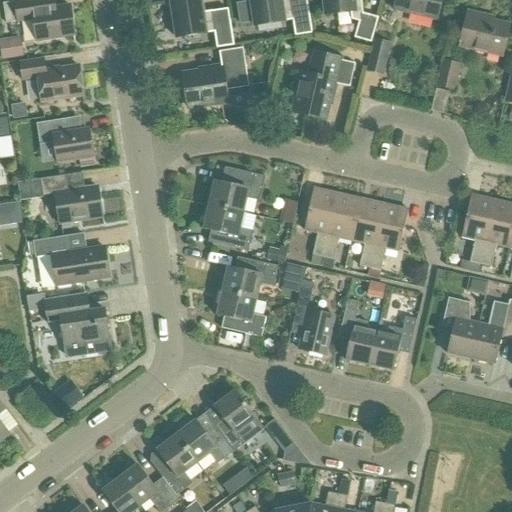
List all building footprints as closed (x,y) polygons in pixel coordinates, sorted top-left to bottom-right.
[(26,0),(3,4),(6,24),(33,19),(37,42),(74,36),(69,6),(38,10),(36,0),(26,0)] [(182,0),(171,2),(176,39),(214,33),(216,49),(234,46),(230,20),(214,23),(212,11),(203,13),(200,0),(182,0)] [(250,0),(255,27),(292,21),(295,37),(312,34),(308,8),(292,11),(290,0),(287,0),(281,1),(280,0),(250,0)] [(323,0),(325,16),(350,13),(351,20),(359,22),(354,39),(371,43),(378,18),(363,14),(360,0),(323,0)] [(395,0),(393,11),(437,21),(441,0),(395,0)] [(459,47),(502,56),(509,26),(482,20),(483,16),(467,13),(459,47)] [(11,40),(0,41),(0,47),(2,62),(14,60),(11,40)] [(367,71),(383,75),(390,44),(374,40),(367,71)] [(182,76),(187,107),(203,105),(203,108),(228,104),(226,91),(248,87),(242,48),(219,52),(221,66),(210,67),(211,71),(182,76)] [(293,114),(324,121),(331,92),(334,93),(336,85),(349,88),(355,64),(340,61),(341,59),(315,53),(310,75),(299,72),(293,97),(296,98),(293,114)] [(22,81),(37,78),(41,103),(83,96),(79,66),(45,71),(43,59),(19,63),(22,81)] [(436,87),(454,91),(460,65),(443,61),(436,87)] [(64,140),(63,135),(61,121),(37,125),(40,144),(54,142),(64,140)] [(64,140),(54,142),(57,162),(92,156),(89,131),(63,135),(64,140)] [(11,138),(0,139),(0,160),(14,158),(11,138)] [(209,206),(243,214),(247,198),(260,201),(265,177),(229,169),(225,184),(214,182),(209,206)] [(55,194),(67,192),(64,176),(41,180),(43,196),(55,194)] [(67,192),(55,194),(60,224),(102,218),(97,187),(67,192)] [(312,256),(323,258),(337,194),(313,189),(304,231),(317,234),(312,256)] [(337,194),(323,258),(334,261),(339,239),(351,242),(361,200),(337,194)] [(461,269),(478,273),(480,265),(495,201),(471,196),(462,238),(475,241),(470,263),(463,261),(461,269)] [(361,200),(351,242),(364,245),(359,267),(370,269),(385,205),(361,200)] [(511,233),(511,205),(495,201),(480,265),(491,268),(496,246),(509,249),(511,233)] [(0,205),(0,225),(22,222),(19,202),(0,205)] [(385,205),(370,269),(381,271),(385,249),(399,252),(408,210),(385,205)] [(243,214),(209,206),(203,230),(214,232),(212,244),(248,252),(253,232),(240,229),(243,214)] [(279,222),(293,225),(295,215),(281,212),(279,222)] [(67,252),(64,237),(33,242),(36,258),(52,256),(57,287),(109,278),(104,246),(67,252)] [(222,292),(256,299),(260,284),(273,287),(277,267),(241,259),(239,270),(228,268),(222,292)] [(436,271),(434,279),(443,281),(445,273),(436,271)] [(302,281),(295,315),(306,318),(299,350),(326,356),(334,317),(308,311),(314,284),(302,281)] [(256,299),(222,292),(217,316),(228,318),(225,330),(261,338),(266,318),(253,315),(256,299)] [(75,295),(44,300),(48,324),(60,322),(64,343),(67,355),(70,357),(86,355),(88,352),(86,344),(109,340),(104,309),(78,313),(75,295)] [(479,324),(471,360),(495,365),(501,339),(511,341),(511,296),(511,301),(509,300),(508,305),(494,302),(488,326),(479,324)] [(447,354),(471,360),(479,324),(470,322),(469,303),(448,298),(442,326),(453,329),(447,354)] [(346,361),(369,366),(377,330),(368,328),(368,322),(355,319),(359,303),(347,300),(339,337),(350,339),(346,361)] [(387,332),(377,330),(369,366),(394,371),(399,346),(410,348),(417,320),(405,318),(402,330),(389,327),(387,332)] [(0,379),(9,373),(0,361),(0,379)] [(69,388),(56,397),(66,410),(79,400),(69,388)] [(212,422),(234,452),(264,429),(235,390),(214,406),(221,415),(212,422)] [(0,442),(10,435),(0,421),(0,414),(6,410),(0,401),(0,442)] [(196,420),(176,435),(197,463),(210,454),(218,464),(234,452),(212,422),(203,429),(196,420)] [(197,463),(176,435),(157,450),(163,459),(154,466),(176,496),(193,483),(185,473),(197,463)] [(285,453),(284,461),(309,465),(294,446),(285,453)] [(120,478),(141,506),(150,500),(159,511),(163,511),(179,500),(170,488),(162,478),(159,481),(153,486),(138,465),(120,478)] [(286,474),(288,486),(295,485),(293,473),(286,474)] [(278,476),(280,488),(288,486),(286,474),(278,476)] [(133,511),(141,506),(120,478),(102,492),(117,511),(133,511)] [(325,507),(311,504),(309,511),(334,511),(338,494),(328,492),(325,507)] [(347,496),(338,494),(334,511),(350,511),(344,511),(347,496)] [(185,509),(187,511),(201,511),(194,502),(185,509)] [(383,511),(385,504),(376,502),(373,511),(383,511)]
